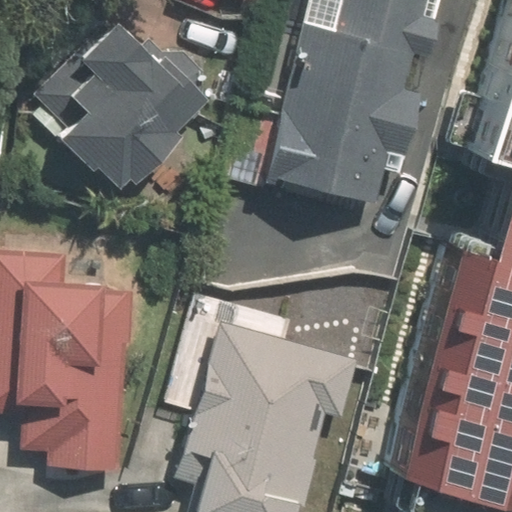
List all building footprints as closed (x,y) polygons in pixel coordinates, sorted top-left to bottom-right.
[(181,113),(213,81),(199,67),(205,61),(180,37),(174,43),(130,0),(120,0),(36,85),(124,171),(135,159),(140,165),(187,118),(181,113)] [(284,95),(264,173),(364,200),(367,188),(379,191),(394,134),(409,138),(424,81),(409,77),(419,42),(436,46),(445,10),(428,6),(429,0),(338,0),(334,17),(307,10),(297,47),(310,50),(297,98),(284,95)] [(427,256),(367,464),(511,505),(511,0),(493,0),(440,184),(502,202),(482,271),(427,256)] [(109,267),(67,263),(68,242),(0,237),(0,434),(48,438),(47,456),(121,462),(134,281),(108,279),(109,267)] [(188,407),(180,434),(216,443),(210,465),(196,511),(300,511),(327,416),(342,420),(361,353),(256,325),(259,314),(191,295),(162,400),(188,407)]
